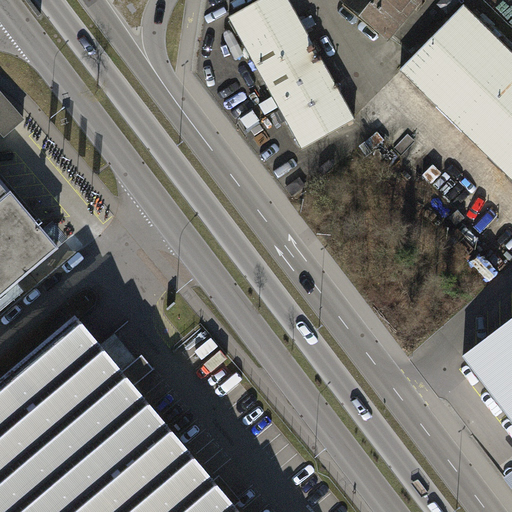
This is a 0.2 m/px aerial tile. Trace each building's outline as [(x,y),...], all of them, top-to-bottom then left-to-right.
[(355,120),(288,0),(259,0),(228,17),(302,149),(355,120)] [(345,0),(386,34),(414,0),(345,0)] [(511,180),(511,52),(464,5),(400,70),(511,180)] [(0,92),(0,131),(4,136),(24,119),(0,92)] [(0,297),(59,248),(0,178),(0,297)] [(240,511),(165,423),(76,316),(0,379),(0,511),(240,511)] [(511,318),(463,356),(511,419),(511,318)]
